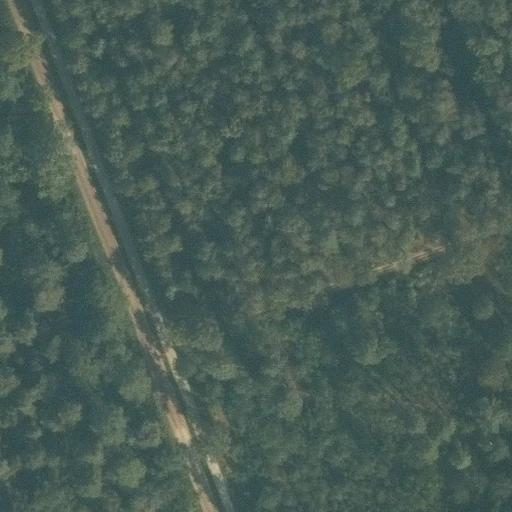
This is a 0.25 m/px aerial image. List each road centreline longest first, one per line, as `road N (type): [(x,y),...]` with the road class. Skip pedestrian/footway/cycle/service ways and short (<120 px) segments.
road 1 (track): [(151,354),(511,213)]
road 2 (track): [(16,0),(151,354)]
road 3 (track): [(151,354),(210,511)]
